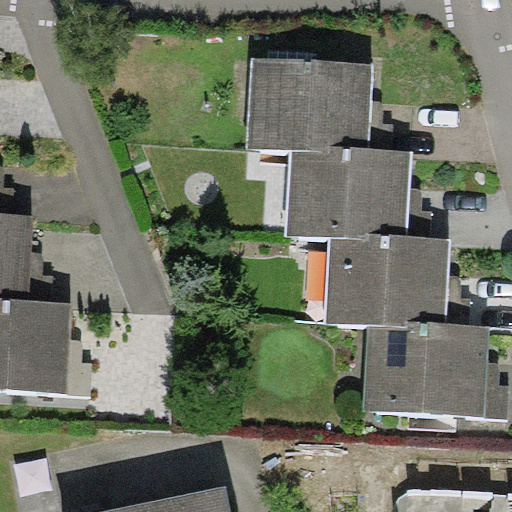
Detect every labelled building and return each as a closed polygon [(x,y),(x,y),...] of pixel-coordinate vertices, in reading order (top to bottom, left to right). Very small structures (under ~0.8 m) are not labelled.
[(363,138),(369,43),(250,36),(245,132),(363,138)] [(402,237),(407,142),(289,135),(283,231),(402,237)] [(0,315),(24,317),(29,222),(0,219),(0,315)] [(440,335),(446,240),(327,233),(322,329),(440,335)] [(0,413),(65,417),(70,321),(0,317),(0,413)] [(481,435),(487,340),(368,333),(363,428),(481,435)] [(511,511),(511,494),(410,490),(405,493),(400,496),(397,502),(398,511),(511,511)] [(225,511),(223,492),(101,511),(225,511)]
